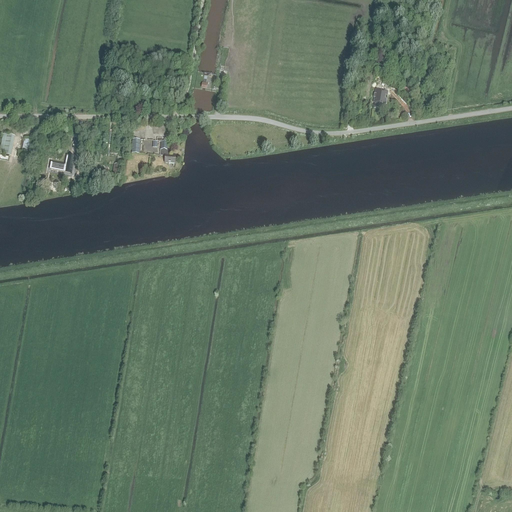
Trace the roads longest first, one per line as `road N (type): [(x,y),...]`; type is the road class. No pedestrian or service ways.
road 1 (unclassified): [(206,117),(340,134),(511,108)]
road 2 (unclassified): [(206,117),(0,116)]
